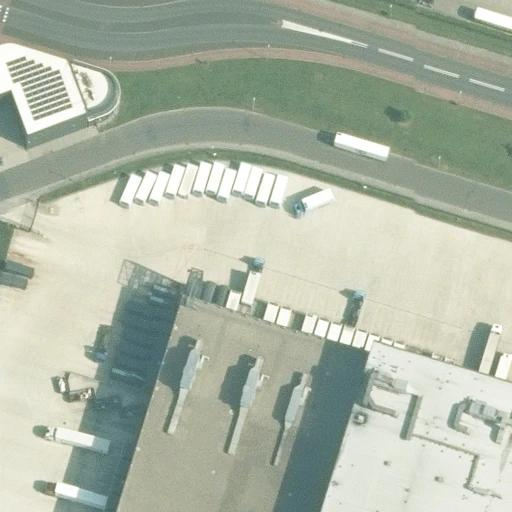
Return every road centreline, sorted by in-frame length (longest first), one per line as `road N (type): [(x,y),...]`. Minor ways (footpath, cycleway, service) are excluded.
road 1 (unclassified): [(0,192),(156,137),(216,130),(511,214)]
road 2 (tertiary): [(0,18),(124,47),(257,35),(347,46)]
road 3 (tertiary): [(347,46),(259,11),(102,19),(25,0)]
road 4 (tertiary): [(511,94),(347,46)]
